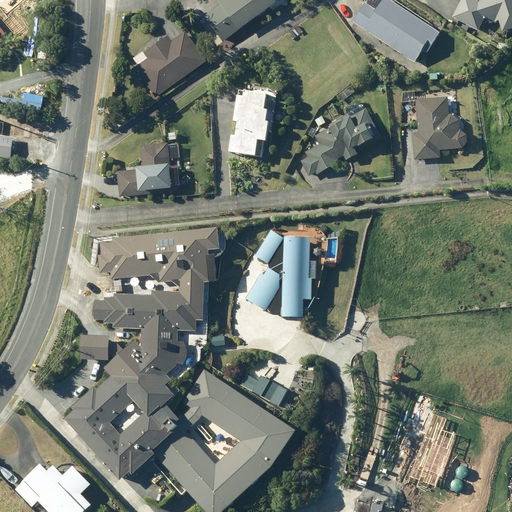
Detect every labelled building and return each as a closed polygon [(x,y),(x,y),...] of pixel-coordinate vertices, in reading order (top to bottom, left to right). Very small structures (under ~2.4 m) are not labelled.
[(222,0),(222,1),(224,5),(207,17),(226,43),(243,31),(244,32),(282,5),(278,0),(239,0),(237,2),(235,0),(222,0)] [(357,22),(417,62),(426,49),(431,53),(443,34),(391,0),(387,0),(380,11),(369,4),(357,22)] [(511,0),(485,0),(486,1),(481,3),(476,0),(464,0),(455,18),(481,32),(488,20),(491,19),(492,25),(503,22),(506,34),(511,31),(511,0)] [(300,26),(289,33),(294,40),(304,33),(300,26)] [(147,54),(151,59),(138,68),(158,97),(210,62),(189,32),(174,42),(171,37),(147,54)] [(243,97),(239,123),(243,124),(241,138),(237,138),(234,154),(261,158),(263,142),(272,144),(280,92),(255,89),(254,94),(250,93),(249,98),(243,97)] [(465,149),(470,144),(469,136),(464,131),(462,131),(462,121),(454,115),(451,115),(450,98),(418,100),(420,133),(414,134),(416,160),(443,159),(442,151),(465,149)] [(333,128),(317,137),(322,145),(307,153),(310,158),(303,162),(311,177),(318,173),(319,175),(342,163),(340,160),(346,156),(349,162),(361,155),(359,150),(363,148),(364,149),(375,143),(376,144),(384,139),(368,109),(353,117),(351,114),(331,125),(333,128)] [(324,117),(317,120),(320,127),(327,123),(324,117)] [(111,125),(117,130),(122,124),(116,119),(111,125)] [(0,157),(10,158),(13,137),(0,135),(0,157)] [(143,150),(144,167),(139,168),(139,171),(119,173),(122,198),(174,193),(171,160),(182,159),(181,146),(170,147),(170,144),(146,146),(143,150)] [(104,368),(111,376),(96,389),(94,387),(75,409),(77,412),(68,419),(124,482),(133,474),(136,477),(157,457),(205,511),(221,511),(270,467),(295,430),(204,369),(183,403),(191,408),(178,418),(169,406),(179,397),(169,387),(175,382),(170,376),(180,367),(180,366),(186,366),(190,361),(191,358),(191,355),(191,352),(190,349),(189,346),(188,344),(181,343),(181,332),(199,333),(200,322),(207,323),(209,284),(221,283),(219,257),(214,258),(213,252),(225,251),(223,230),(117,239),(118,243),(104,244),(105,257),(102,257),(103,275),(115,274),(115,280),(153,277),(162,284),(176,283),(183,289),(183,294),(156,292),(155,298),(118,296),(118,300),(108,299),(108,303),(99,302),(98,321),(108,322),(107,324),(116,325),(116,329),(141,329),(141,348),(135,339),(123,350),(115,342),(109,341),(108,353),(114,357),(104,368)] [(271,265),(272,269),(267,277),(264,274),(248,299),(268,312),(269,311),(278,317),(286,317),(286,318),(306,319),(307,301),(314,301),(315,278),(313,278),(314,238),(283,237),(274,231),(258,257),(271,265)] [(108,353),(109,341),(109,335),(81,334),(79,359),(108,360),(108,353)] [(227,338),(212,338),(212,347),(228,346),(227,338)] [(240,384),(252,391),(257,381),(246,374),(240,384)] [(278,406),(287,390),(261,375),(257,381),(252,391),(278,406)] [(90,511),(96,507),(85,497),(95,487),(77,469),(67,478),(57,467),(51,473),(44,466),(18,491),(35,509),(42,503),(51,511),(90,511)]
